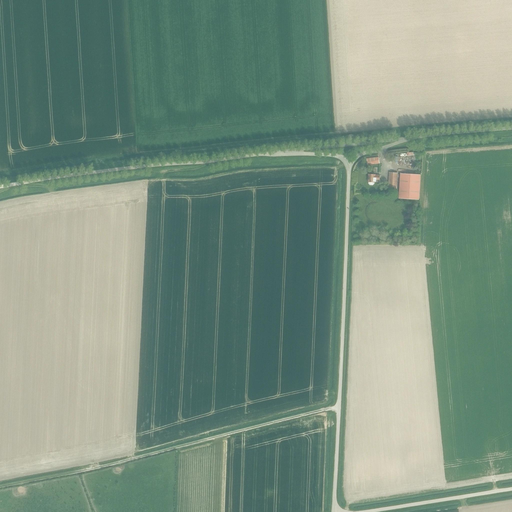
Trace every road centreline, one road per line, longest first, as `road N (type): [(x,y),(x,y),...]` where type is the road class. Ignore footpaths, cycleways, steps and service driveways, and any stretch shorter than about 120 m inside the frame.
road 1 (unclassified): [(333,511),(349,158)]
road 2 (unclassified): [(0,186),(288,150)]
road 3 (unclassified): [(359,511),(511,488)]
